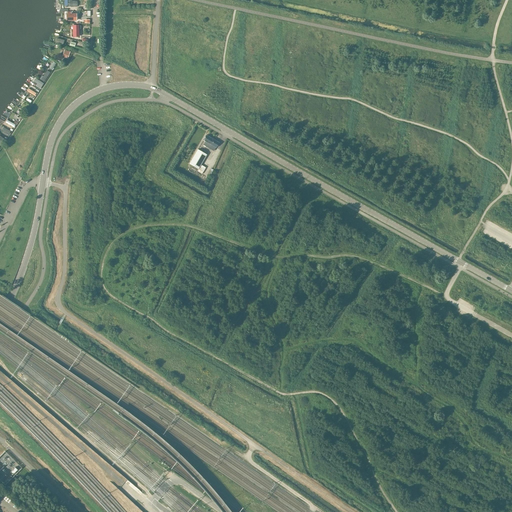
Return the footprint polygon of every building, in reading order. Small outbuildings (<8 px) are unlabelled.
[(67,14),(66,14),(66,20),(76,20),(76,14),(70,14),(70,12),(67,12),(67,14)] [(42,76),(39,79),(44,82),(50,73),(47,71),(43,76),(42,76)] [(35,79),(34,82),(35,82),(37,84),(36,85),(40,88),(43,84),(36,79),(35,79)] [(25,100),(30,103),(33,98),(28,94),(25,100)] [(0,132),(7,136),(10,131),(3,127),(0,132)] [(214,150),(216,147),(219,142),(206,135),(203,140),(206,141),(204,145),(214,150)] [(198,149),(190,164),(198,168),(199,169),(197,171),(202,174),(205,168),(200,165),(206,154),(198,149)]
